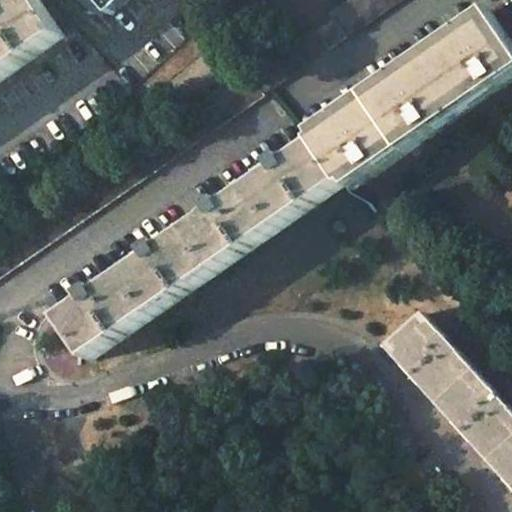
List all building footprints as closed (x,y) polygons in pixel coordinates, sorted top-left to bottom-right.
[(0,77),(62,33),(37,0),(24,0),(0,17),(0,77)] [(74,0),(87,13),(99,1),(100,0),(74,0)] [(100,0),(99,1),(108,12),(120,0),(100,0)] [(352,0),(331,15),(335,21),(346,38),(401,0),(352,0)] [(511,42),(491,13),(308,138),(315,147),(346,189),(351,196),(511,83),(511,42)] [(320,33),(332,49),(346,38),(335,21),(320,33)] [(290,44),(256,66),(273,89),(306,67),(290,44)] [(247,72),(0,243),(0,279),(264,97),(247,72)] [(315,147),(63,322),(92,364),(346,189),(315,147)] [(511,419),(422,321),(384,354),(511,493),(511,419)]
